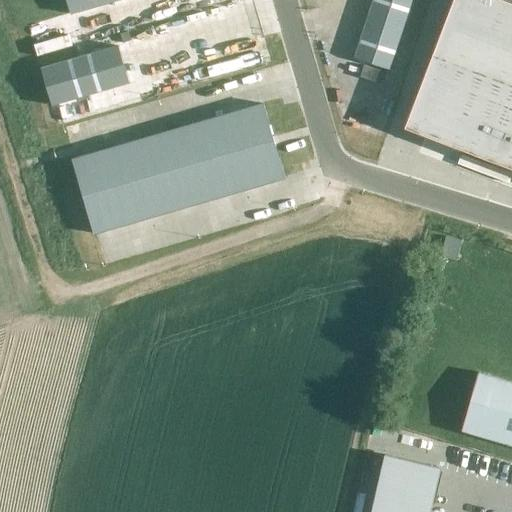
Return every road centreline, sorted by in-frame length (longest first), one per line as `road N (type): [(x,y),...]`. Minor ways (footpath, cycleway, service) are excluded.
road 1 (track): [(339,169),(329,204),(315,213),(85,291),(51,290),(0,123)]
road 2 (unclassified): [(283,0),(332,166),(511,221)]
